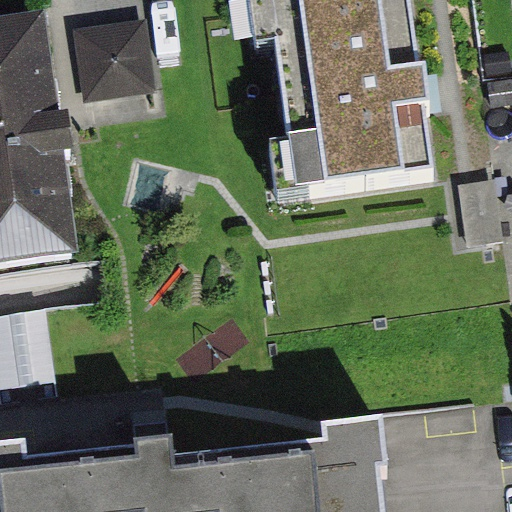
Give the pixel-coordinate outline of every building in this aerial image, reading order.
[(278,215),(435,193),(408,0),(357,0),(250,15),(257,68),(277,65),(290,160),(270,163),(278,215)] [(74,37),(85,110),(158,99),(147,26),(74,37)] [(64,34),(0,40),(0,269),(87,260),(64,34)] [(500,178),(466,181),(471,243),(505,241),(500,178)] [(51,315),(0,321),(0,351),(5,390),(59,383),(51,315)] [(44,458),(0,461),(0,511),(408,511),(403,443),(332,448),(334,476),(204,485),(202,450),(163,453),(165,472),(46,481),(44,458)]
